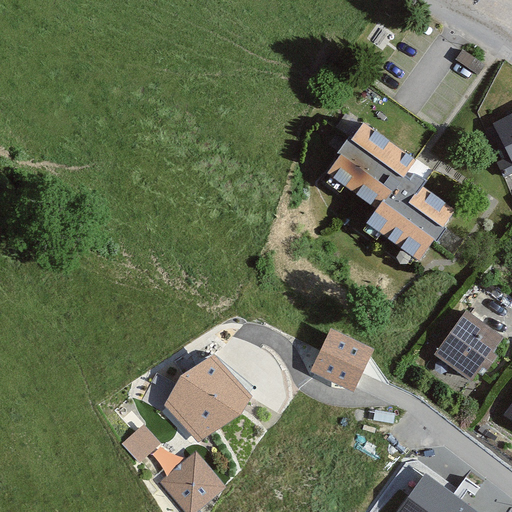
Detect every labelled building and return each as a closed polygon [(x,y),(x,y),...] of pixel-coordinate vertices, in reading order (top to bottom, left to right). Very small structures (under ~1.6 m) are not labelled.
[(511,116),(491,127),(511,170),(511,116)] [(414,162),(359,124),(323,176),(374,212),(364,226),(418,263),(454,212),(403,177),(414,162)] [(503,339),(463,311),(431,356),(471,384),(503,339)] [(371,351),(332,332),(314,371),(353,389),(371,351)] [(183,377),(168,405),(198,437),(236,413),(248,397),(214,359),(183,377)] [(140,461),(163,441),(146,422),(122,441),(140,461)] [(196,455),(163,482),(187,511),(192,511),(222,487),(196,455)] [(473,511),(426,478),(401,511),(473,511)]
